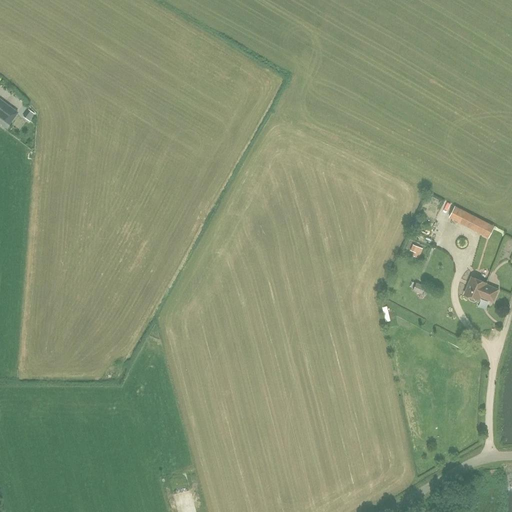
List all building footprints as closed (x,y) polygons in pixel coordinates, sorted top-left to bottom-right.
[(0,101),(0,117),(9,124),(17,112),(1,100),(0,101)] [(449,217),(481,233),(486,222),(454,206),(449,217)] [(446,244),(480,256),(487,236),(452,224),(446,244)] [(480,296),(493,302),(498,289),(485,284),(486,283),(472,277),(464,294),(470,296),(469,297),(470,299),(474,301),(476,300),(476,299),(479,300),(480,296)] [(426,286),(416,281),(413,290),(422,294),(426,286)]
